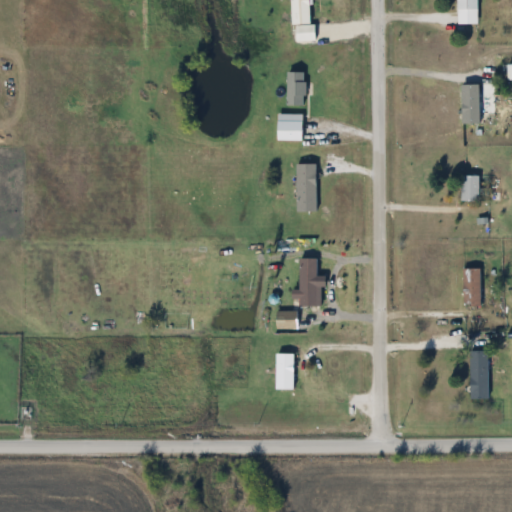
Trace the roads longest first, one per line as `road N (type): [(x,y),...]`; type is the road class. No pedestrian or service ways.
road 1 (residential): [(0,445),(511,441)]
road 2 (residential): [(378,0),(381,442)]
